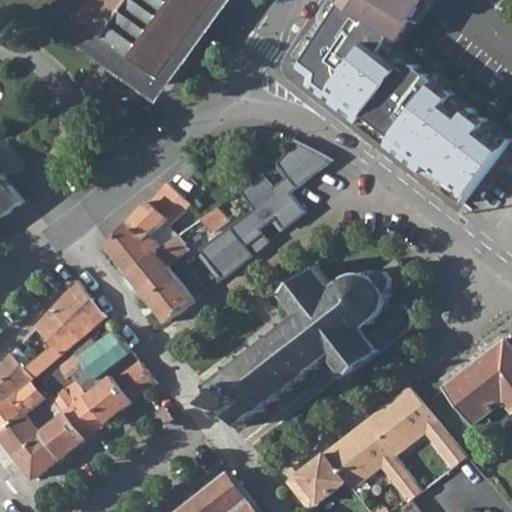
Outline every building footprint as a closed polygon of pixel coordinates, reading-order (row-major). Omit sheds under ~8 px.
[(88,0),(70,25),(107,53),(112,47),(123,55),(118,61),(155,88),(174,62),(172,60),(178,51),(180,53),(210,11),(214,6),(213,4),(216,0),(88,0)] [(315,90),(388,148),(435,87),(396,58),(403,48),(344,6),(335,0),(298,60),(321,81),(315,90)] [(350,0),(344,6),(403,48),(434,0),(350,0)] [(388,148),(465,209),(511,155),(511,145),(435,87),(388,148)] [(286,160),(311,174),(312,173),(322,154),(296,141),(286,160)] [(179,170),(189,178),(198,167),(189,159),(179,170)] [(0,220),(25,201),(0,168),(0,220)] [(175,191),(193,206),(200,198),(182,183),(175,191)] [(129,273),(159,251),(154,246),(149,239),(160,229),(167,223),(179,237),(203,220),(206,218),(193,206),(175,191),(168,184),(153,201),(151,200),(109,247),(129,273)] [(203,220),(213,234),(228,223),(218,209),(206,218),(203,220)] [(235,226),(201,250),(224,280),(258,252),(239,230),(235,226)] [(149,239),(154,246),(166,236),(160,229),(149,239)] [(129,273),(169,323),(196,301),(174,270),(170,266),(189,251),(179,237),(159,251),(129,273)] [(242,354),(244,358),(234,366),(231,363),(227,366),(229,369),(214,380),(212,378),(207,381),(210,384),(207,386),(211,390),(213,388),(217,392),(214,395),(217,399),(219,397),(232,413),(230,415),(233,419),(236,417),(239,421),(236,424),(239,427),(241,425),(244,428),(248,425),(246,422),(261,410),(263,413),(267,410),(265,407),(276,399),(278,401),(283,398),(281,395),(290,388),(292,391),(296,387),(294,385),(304,377),(306,380),(310,377),(308,375),(317,368),(319,370),(323,367),(321,365),(332,357),(346,375),(346,379),(350,379),(351,374),(380,351),(385,353),(385,348),(412,328),(413,316),(405,306),(390,305),(390,299),(393,299),(393,295),(390,295),(389,293),(410,276),(397,259),(376,275),(371,273),(371,269),(366,269),(366,272),(360,273),(352,276),(349,273),(345,276),(348,279),(335,288),(321,269),(322,263),(316,263),(315,269),(287,291),(280,290),(279,296),(286,297),(300,315),(289,324),(286,320),(282,323),(286,327),(277,333),(274,329),(270,333),(273,337),(263,344),(260,340),(255,344),(258,347),(249,354),(246,351),(242,354)] [(54,310),(68,325),(92,300),(78,283),(54,310)] [(68,325),(82,341),(107,319),(92,300),(68,325)] [(0,414),(32,386),(57,364),(82,341),(68,325),(54,310),(37,329),(53,346),(27,369),(13,355),(0,369),(0,414)] [(60,369),(71,383),(75,379),(90,366),(100,381),(110,372),(135,354),(116,332),(99,347),(95,340),(60,369)] [(444,389),(473,425),(505,401),(511,410),(511,348),(505,340),(444,389)] [(88,397),(108,424),(158,385),(135,354),(110,372),(114,378),(88,397)] [(44,383),(56,399),(62,393),(50,378),(44,383)] [(75,379),(71,383),(72,385),(67,389),(80,405),(68,415),(87,440),(97,433),(108,424),(88,397),(75,379)] [(0,431),(2,435),(46,396),(42,391),(39,394),(32,386),(0,414),(0,431)] [(371,425),(397,457),(428,432),(457,470),(472,459),(413,388),(386,409),(389,412),(371,425)] [(47,434),(65,458),(87,440),(68,415),(80,405),(67,389),(62,393),(56,399),(63,409),(55,416),(59,422),(46,432),(47,434)] [(11,446),(19,457),(47,434),(46,432),(59,422),(55,416),(47,405),(50,402),(46,396),(2,435),(11,446)] [(385,465),(413,503),(426,494),(405,468),(397,457),(371,425),(369,421),(344,441),(346,444),(329,457),(347,481),(353,489),(385,465)] [(19,457),(37,479),(65,458),(47,434),(19,457)] [(291,482),(295,487),(299,484),(306,494),(303,497),(312,508),(347,481),(329,457),(327,454),(291,482)] [(177,511),(262,511),(230,470),(208,488),(199,495),(177,511)]
